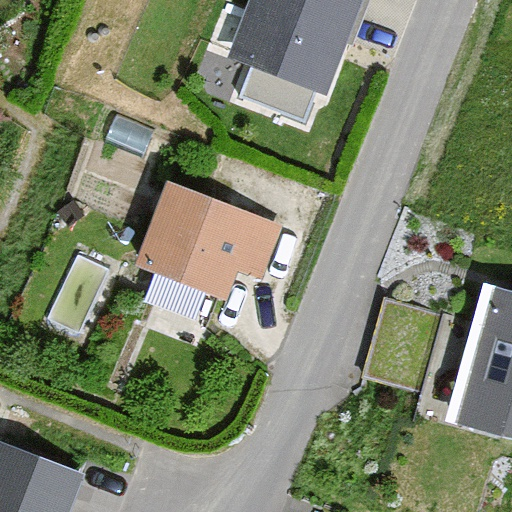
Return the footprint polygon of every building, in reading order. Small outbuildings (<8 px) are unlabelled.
[(350,0),(234,0),(216,51),(319,88),(350,0)] [(276,217),(151,171),(117,264),(209,297),(225,256),(258,268),(276,217)] [(395,378),(419,298),(387,288),(363,369),(395,378)] [(511,296),(495,292),(459,416),(511,431),(511,296)] [(0,511),(63,511),(79,472),(0,441),(0,511)]
